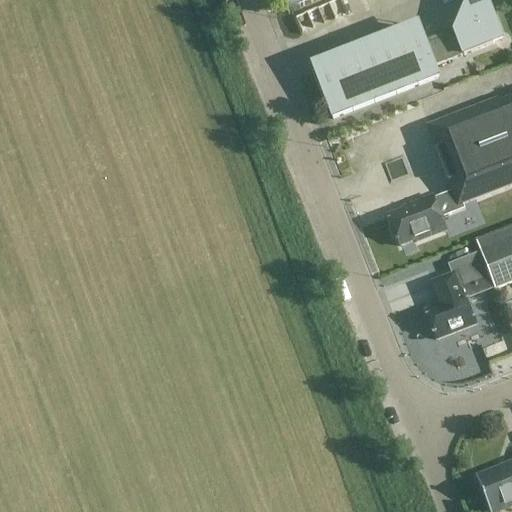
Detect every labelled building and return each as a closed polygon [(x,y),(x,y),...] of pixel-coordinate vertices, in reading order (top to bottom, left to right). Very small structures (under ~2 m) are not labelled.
[(285,0),(289,8),(308,0),(285,0)] [(420,30),(314,72),(333,120),(439,79),(434,68),(463,56),(463,57),(501,42),(486,0),(469,0),(454,34),(426,45),(420,30)] [(396,238),(400,248),(415,242),(416,244),(446,232),(441,221),(465,211),(462,205),(511,186),(511,96),(428,129),(453,193),(433,201),(433,199),(412,207),(413,209),(389,218),(392,228),(390,230),(394,238),(396,238)] [(454,277),(432,285),(440,308),(426,313),(437,342),(476,326),(465,298),(463,299),(460,293),(490,281),(494,291),(511,283),(511,227),(476,242),(481,256),(450,268),(454,277)] [(511,463),(476,479),(488,511),(504,511),(511,509),(511,463)]
